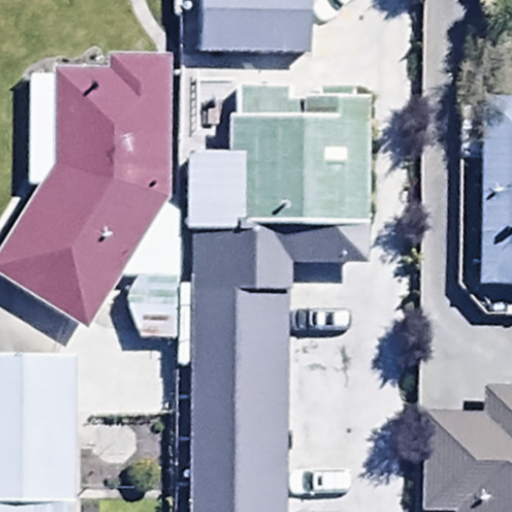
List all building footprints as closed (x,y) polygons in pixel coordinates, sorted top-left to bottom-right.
[(190,0),(192,62),(303,60),(301,0),(190,0)] [(95,69),(20,70),(17,186),(33,187),(0,235),(0,286),(72,336),(115,274),(169,273),(168,211),(156,211),(153,60),(95,62),(95,69)] [(353,254),(356,89),(220,88),(219,152),(179,152),(179,226),(222,227),(221,257),(278,258),(278,265),(312,266),(312,254),(353,254)] [(511,97),(469,98),(467,293),(511,293),(511,97)] [(76,511),(74,353),(0,354),(0,511),(76,511)] [(441,511),(440,511),(511,511),(511,396),(479,396),(479,418),(414,417),(413,511),(441,511)]
